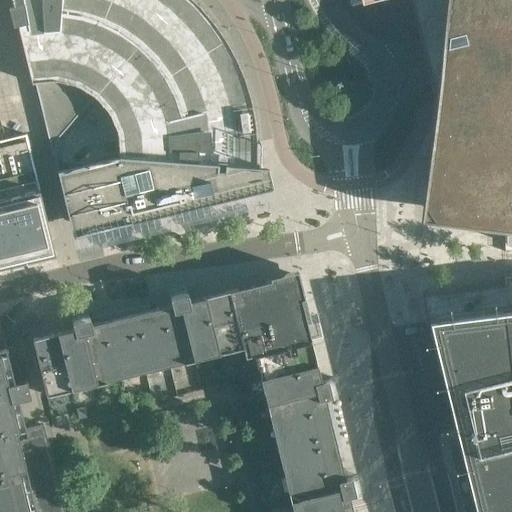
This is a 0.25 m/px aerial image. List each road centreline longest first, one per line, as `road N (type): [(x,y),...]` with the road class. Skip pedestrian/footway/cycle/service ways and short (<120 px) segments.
road 1 (residential): [(357,231),(0,294)]
road 2 (residential): [(425,511),(357,231)]
road 3 (secondary): [(278,23),(297,99),(328,138)]
